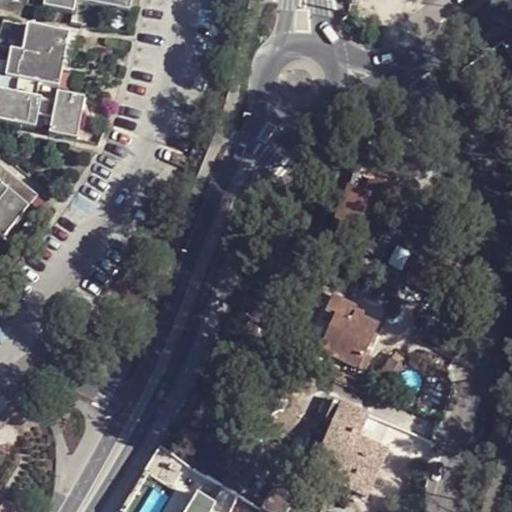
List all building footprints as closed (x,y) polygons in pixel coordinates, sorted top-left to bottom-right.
[(74,2),(130,13),(133,0),(0,0),(72,14),(74,2)] [(207,0),(205,8),(214,10),(216,0),(207,0)] [(3,77),(19,80),(16,93),(0,89),(0,119),(40,128),(49,86),(54,62),(63,64),(69,34),(30,26),(25,51),(9,47),(3,77)] [(49,135),(80,142),(89,100),(57,93),(49,135)] [(0,247),(35,203),(0,175),(0,247)] [(344,227),(337,245),(371,257),(391,206),(388,206),(396,189),(378,183),(375,187),(371,187),(367,196),(350,189),(336,224),(344,227)] [(453,276),(435,265),(421,289),(439,299),(453,276)] [(344,316),(324,349),(361,370),(385,329),(364,316),(359,324),(344,316)] [(322,420),(334,427),(344,406),(329,400),(327,404),(329,406),(322,420)] [(344,406),(334,427),(314,475),(368,498),(379,474),(371,471),(381,450),(361,440),(370,418),(344,406)] [(389,453),(381,450),(371,471),(379,474),(389,453)] [(145,474),(149,476),(172,490),(183,472),(156,456),(155,456),(145,474)] [(273,485),(262,510),(265,511),(288,511),(296,496),(273,485)] [(165,511),(167,511),(175,511),(186,497),(176,491),(165,511)] [(186,497),(175,511),(203,511),(205,509),(186,497)] [(0,511),(19,511),(0,500),(0,511)]
